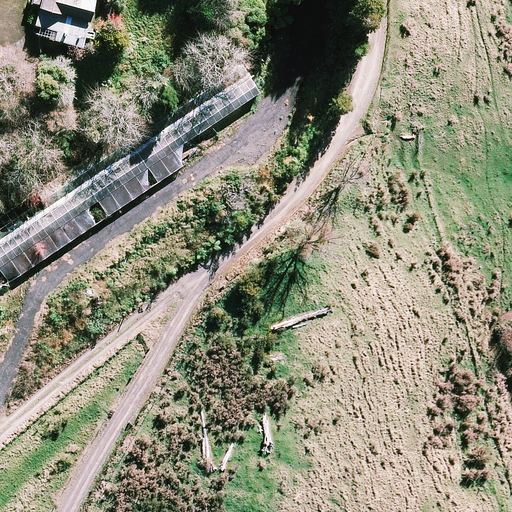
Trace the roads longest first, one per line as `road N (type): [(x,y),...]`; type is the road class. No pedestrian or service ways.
road 1 (track): [(379,0),(381,29),(357,103),(225,242),(95,338),(0,431)]
road 2 (track): [(306,0),(303,35),(260,123),(34,297),(0,376)]
road 3 (track): [(61,511),(94,443),(225,242)]
